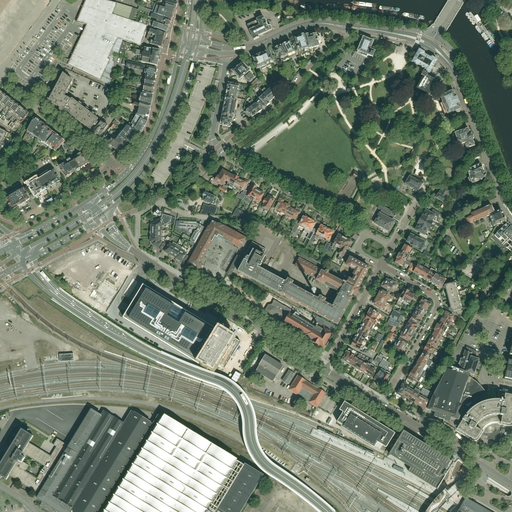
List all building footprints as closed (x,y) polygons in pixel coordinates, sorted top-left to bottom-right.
[(146,31),(147,27),(147,26),(139,23),(113,15),(113,14),(117,3),(105,0),(85,0),(77,22),(87,25),(70,60),(66,58),(64,63),(109,85),(114,76),(114,69),(114,66),(114,62),(113,61),(113,55),(117,55),(122,42),(122,40),(140,46),(146,31)] [(177,3),(173,2),(173,1),(171,0),(167,0),(168,0),(167,0),(165,6),(175,10),(177,3)] [(372,0),(371,5),(396,8),(397,3),(372,0)] [(117,3),(113,15),(129,20),(133,8),(117,3)] [(175,10),(165,6),(163,5),(163,6),(155,3),(153,11),(152,13),(163,17),(172,20),(175,10)] [(371,7),(370,12),(395,15),(396,10),(371,7)] [(171,21),(152,15),(151,18),(157,20),(156,23),(169,27),(171,21)] [(272,29),(270,26),(268,25),(267,26),(265,22),(262,16),(256,19),(257,21),(247,25),(249,30),(254,40),(259,38),(258,36),(260,35),(264,33),(270,31),(269,31),(271,30),(272,29)] [(169,27),(156,23),(149,21),(150,20),(141,17),(139,23),(147,26),(152,27),(167,33),(169,27)] [(146,30),(149,31),(148,35),(165,41),(165,39),(167,34),(147,27),(146,31),(146,30)] [(321,42),(320,37),(317,37),(316,34),(311,36),(309,37),(308,35),(305,36),(308,49),(319,46),(318,43),(321,42)] [(150,45),(163,48),(165,49),(167,39),(165,39),(165,41),(148,35),(146,38),(151,40),(150,45)] [(308,49),(305,36),(303,35),(301,35),(300,37),(295,38),(297,44),(299,44),(299,46),(297,47),(298,48),(300,48),(300,50),(304,49),(305,52),(309,51),(308,49)] [(375,49),(371,47),(373,42),(373,41),(363,38),(364,37),(363,37),(363,38),(361,43),(360,43),(359,45),(360,45),(358,51),(357,51),(358,52),(372,57),(372,58),(373,57),(374,52),(375,52),(374,52),(375,49)] [(295,52),(293,48),(294,48),(292,44),(291,45),(290,41),(287,43),(282,45),(287,55),(291,53),(295,52)] [(122,56),(127,43),(122,42),(117,55),(122,56)] [(287,55),(282,45),(278,47),(275,48),(276,50),(274,51),(276,57),(279,56),(282,62),(283,61),(284,62),(289,59),(287,55)] [(160,61),(161,57),(159,56),(160,52),(160,51),(152,49),(152,48),(146,47),(146,48),(144,48),(144,49),(142,48),(141,51),(136,50),(135,55),(139,56),(138,61),(141,62),(157,66),(157,65),(158,61),(160,61)] [(432,76),(432,74),(431,74),(429,73),(430,72),(432,69),(433,66),(436,61),(437,60),(436,59),(432,57),(431,57),(424,53),(423,52),(419,50),(418,51),(419,51),(418,52),(417,53),(417,54),(413,60),(412,62),(411,63),(412,63),(416,66),(417,66),(418,65),(417,65),(418,65),(425,69),(424,69),(424,70),(425,71),(425,70),(426,71),(425,72),(423,71),(421,76),(423,77),(418,85),(416,88),(426,94),(426,95),(428,96),(444,81),(441,78),(434,85),(433,85),(435,81),(430,78),(431,76),(432,76)] [(269,63),(276,60),(274,55),(271,56),(271,55),(271,56),(270,54),(269,55),(267,52),(265,53),(264,52),(263,52),(261,53),(260,54),(267,67),(270,66),(269,63)] [(267,67),(260,54),(260,55),(256,56),(253,58),(254,62),(253,62),(257,70),(260,68),(261,68),(262,70),(267,67)] [(146,66),(127,61),(126,66),(145,71),(144,73),(146,74),(145,77),(147,77),(147,78),(154,80),(155,79),(154,79),(155,76),(156,73),(156,70),(157,70),(157,69),(146,66)] [(232,71),(232,72),(239,79),(240,80),(240,79),(243,77),(244,76),(245,77),(244,77),(249,82),(255,77),(250,72),(249,71),(250,71),(250,70),(243,62),(242,61),(242,62),(235,68),(234,69),(232,71)] [(156,183),(163,188),(171,175),(178,162),(184,151),(197,158),(199,154),(200,151),(201,149),(188,143),(195,130),(200,117),(204,107),(208,96),(209,93),(213,80),(216,68),(202,64),(200,64),(196,78),(192,91),(187,104),(184,111),(179,123),(172,138),(164,153),(157,166),(149,178),(154,181),(156,183)] [(64,110),(71,100),(64,96),(72,81),(63,74),(62,77),(60,76),(47,101),(52,104),(52,103),(60,108),(60,109),(59,109),(59,110),(59,111),(60,111),(60,112),(61,112),(62,112),(62,111),(63,111),(64,110)] [(144,83),(155,86),(156,80),(154,80),(147,78),(145,77),(145,79),(144,83)] [(250,85),(248,87),(252,88),(257,83),(260,81),(260,80),(258,77),(254,81),(251,84),(250,85)] [(155,86),(144,83),(143,83),(138,82),(137,85),(143,86),(143,90),(153,93),(155,86)] [(239,91),(240,85),(228,83),(227,87),(228,87),(227,89),(239,91)] [(279,94),(272,85),(271,83),(268,87),(270,89),(277,96),(279,94)] [(141,93),(141,94),(153,97),(153,93),(154,93),(153,93),(143,90),(142,92),(138,90),(137,91),(136,91),(136,90),(129,88),(128,92),(133,93),(134,92),(141,93)] [(270,89),(267,91),(264,88),(262,91),(264,93),(267,96),(267,95),(268,97),(268,98),(267,99),(269,101),(269,100),(270,101),(273,99),(275,100),(278,97),(277,96),(270,89)] [(239,91),(227,89),(226,94),(226,96),(237,98),(239,91)] [(459,102),(456,97),(454,92),(451,91),(441,95),(440,98),(441,100),(440,100),(442,103),(440,104),(445,114),(447,113),(447,114),(455,111),(456,112),(458,112),(460,112),(461,109),(460,109),(461,108),(459,103),(459,102)] [(269,101),(267,99),(268,98),(268,97),(267,95),(267,96),(264,93),(258,98),(267,107),(270,104),(269,103),(269,102),(270,101),(269,100),(269,101)] [(152,102),(153,97),(141,94),(139,102),(151,105),(152,102)] [(233,118),(236,102),(237,98),(226,96),(224,103),(225,103),(224,105),(223,110),(223,112),(222,116),(221,121),(220,124),(220,125),(222,126),(223,126),(222,128),(228,129),(228,127),(229,127),(231,127),(232,118),(233,118)] [(0,106),(4,110),(12,100),(9,98),(8,97),(7,97),(0,105),(0,106)] [(267,107),(258,98),(256,100),(257,101),(255,103),(252,100),(262,111),(267,107)] [(94,116),(89,112),(88,111),(84,108),(83,108),(82,107),(83,107),(78,103),(72,99),(71,100),(64,110),(69,114),(74,118),(74,117),(75,118),(80,122),(81,123),(85,127),(86,126),(92,132),(97,127),(95,126),(98,122),(97,121),(98,119),(94,116)] [(8,113),(16,103),(12,100),(4,110),(5,109),(8,113)] [(262,111),(252,100),(248,103),(252,108),(254,110),(255,110),(255,111),(255,112),(257,114),(262,111)] [(151,105),(139,102),(139,104),(133,102),(132,105),(135,106),(137,106),(150,111),(151,105)] [(18,105),(16,103),(8,113),(12,116),(20,107),(20,106),(20,107),(19,106),(18,105)] [(252,118),(257,114),(255,112),(255,111),(255,110),(254,110),(252,108),(248,103),(247,104),(249,108),(247,110),(248,112),(246,114),(249,118),(251,116),(252,118)] [(149,115),(150,111),(137,106),(135,106),(134,111),(137,112),(137,114),(134,113),(134,114),(136,116),(148,121),(148,118),(149,118),(149,115)] [(17,120),(24,110),(23,109),(24,109),(22,108),(20,107),(12,116),(17,120)] [(24,110),(17,120),(21,123),(27,115),(29,114),(24,110)] [(130,120),(133,122),(144,128),(148,121),(136,116),(135,118),(133,117),(130,120)] [(32,135),(32,134),(41,123),(39,121),(39,120),(37,118),(36,119),(35,119),(34,119),(27,131),(26,134),(26,133),(23,140),(20,147),(23,149),(27,143),(27,142),(32,135)] [(99,137),(108,126),(102,121),(93,132),(93,134),(95,135),(96,135),(97,135),(99,137)] [(144,128),(133,122),(131,124),(130,123),(128,126),(129,127),(138,132),(140,134),(144,128)] [(38,139),(46,127),(44,126),(44,124),(42,123),(41,123),(32,134),(38,139)] [(129,127),(128,126),(126,125),(122,131),(133,139),(136,135),(135,135),(138,132),(129,127)] [(0,134),(6,138),(9,133),(0,127),(0,134)] [(44,143),(52,132),(50,130),(50,129),(48,127),(47,127),(46,127),(38,139),(44,143)] [(473,141),(473,139),(474,138),(473,138),(473,135),(472,135),(470,134),(468,130),(468,128),(467,129),(463,130),(462,130),(460,131),(460,132),(456,133),(455,133),(460,147),(465,149),(466,149),(467,149),(474,146),(473,141)] [(133,139),(122,131),(118,136),(129,144),(133,139)] [(49,148),(58,136),(58,135),(56,134),(55,134),(54,134),(52,132),(44,143),(49,148)] [(55,152),(64,141),(63,140),(64,139),(62,138),(61,138),(60,138),(58,136),(49,148),(55,152)] [(129,144),(118,136),(114,141),(124,149),(127,146),(129,144)] [(120,153),(124,149),(114,141),(111,138),(110,140),(110,141),(108,144),(109,145),(109,146),(110,147),(112,147),(117,151),(118,153),(119,153),(120,153)] [(88,161),(87,159),(86,159),(84,155),(82,155),(80,152),(73,157),(81,168),(83,167),(84,169),(89,166),(88,164),(89,164),(90,161),(88,161)] [(81,168),(73,157),(67,161),(74,172),(76,171),(78,171),(79,171),(79,170),(80,170),(80,168),(81,168)] [(74,172),(67,161),(63,163),(64,165),(60,167),(66,177),(68,178),(70,176),(70,175),(74,172)] [(485,174),(484,172),(483,171),(484,171),(481,166),(481,164),(467,170),(469,174),(469,175),(470,177),(469,177),(469,178),(467,179),(469,184),(472,183),(472,184),(484,178),(485,178),(486,178),(485,178),(486,176),(486,175),(485,175),(485,174)] [(60,181),(58,177),(56,174),(54,170),(46,175),(52,186),(53,186),(54,187),(56,186),(56,184),(56,183),(60,181)] [(230,179),(227,177),(229,174),(223,171),(219,177),(217,176),(215,180),(216,181),(215,182),(218,184),(219,183),(223,185),(225,181),(228,182),(230,179)] [(362,177),(354,172),(351,177),(359,182),(362,177)] [(234,187),(238,179),(239,178),(235,175),(234,177),(229,174),(227,177),(230,179),(228,182),(226,185),(229,187),(230,185),(234,187)] [(52,186),(46,175),(38,180),(44,191),(47,189),(47,190),(50,188),(49,187),(52,186)] [(421,186),(423,183),(418,180),(417,180),(410,176),(405,184),(410,187),(410,188),(417,192),(419,189),(420,189),(422,186),(421,186)] [(244,190),(249,182),(245,180),(244,183),(238,179),(234,187),(233,187),(241,192),(242,190),(244,191),(244,190)] [(44,191),(38,180),(30,185),(29,183),(28,183),(29,185),(31,189),(33,192),(34,192),(36,196),(40,193),(41,194),(42,194),(44,193),(44,192),(44,191)] [(253,201),(259,191),(255,189),(257,187),(253,185),(248,194),(246,193),(244,195),(245,196),(242,200),(247,203),(249,199),(253,201)] [(444,203),(452,190),(444,185),(436,198),(444,203)] [(30,199),(28,196),(26,192),(25,192),(23,189),(22,187),(21,187),(22,189),(19,191),(18,189),(14,192),(23,207),(27,205),(28,203),(26,203),(26,202),(30,199)] [(244,195),(246,193),(247,191),(244,190),(244,191),(242,193),(240,195),(238,194),(236,197),(239,198),(242,200),(244,195)] [(259,202),(264,194),(263,193),(263,192),(261,191),(260,191),(259,191),(253,201),(256,203),(255,204),(258,206),(260,203),(259,202)] [(23,207),(14,192),(10,194),(11,196),(8,198),(7,196),(6,197),(7,199),(9,202),(9,203),(8,204),(10,207),(11,206),(13,209),(18,207),(18,208),(18,209),(20,210),(23,207)] [(216,203),(217,198),(215,198),(215,197),(206,194),(206,193),(205,193),(204,194),(203,196),(204,198),(203,201),(205,202),(205,203),(207,204),(208,203),(212,205),(212,204),(215,205),(216,202),(216,203)] [(267,214),(274,200),(273,199),(274,198),(271,196),(270,197),(269,197),(267,200),(265,199),(263,203),(264,203),(262,207),(266,210),(264,212),(267,214)] [(289,206),(286,204),(285,205),(282,204),(284,201),(280,199),(276,204),(275,204),(273,208),(278,210),(277,211),(278,212),(280,213),(281,213),(284,215),(285,214),(287,211),(288,212),(290,208),(289,207),(289,206)] [(210,207),(204,205),(201,214),(213,215),(216,208),(210,206),(210,207)] [(389,215),(391,215),(386,213),(389,209),(380,205),(378,209),(381,210),(377,218),(378,219),(376,224),(374,223),(385,229),(386,230),(388,231),(389,231),(394,221),(388,218),(389,215)] [(494,213),(494,212),(492,206),(491,206),(491,205),(490,206),(484,208),(484,209),(471,215),(468,217),(466,219),(467,222),(470,223),(474,221),(474,222),(483,218),(489,215),(494,226),(506,221),(501,210),(494,213)] [(296,220),(298,216),(297,216),(298,213),(299,214),(301,211),(301,210),(297,208),(296,208),(295,211),(290,208),(288,212),(287,211),(285,214),(284,215),(281,220),(283,221),(286,215),(287,215),(287,216),(287,217),(289,218),(290,217),(291,217),(296,220)] [(432,221),(435,216),(438,217),(440,214),(433,210),(431,213),(426,210),(424,213),(422,215),(423,216),(423,217),(432,221)] [(162,227),(170,222),(171,224),(174,224),(175,218),(162,215),(162,218),(160,219),(153,223),(153,224),(151,225),(151,227),(151,228),(151,231),(161,231),(162,231),(162,227)] [(432,221),(423,217),(422,216),(418,224),(419,224),(427,229),(428,229),(432,222),(432,221)] [(305,228),(310,219),(306,217),(305,218),(303,217),(299,224),(297,222),(293,229),(296,231),(299,225),(305,228)] [(312,235),(315,230),(313,228),(315,224),(313,222),(314,221),(310,219),(305,228),(303,231),(309,234),(306,238),(310,240),(310,239),(312,235)] [(196,244),(204,227),(201,225),(200,224),(199,225),(199,224),(197,224),(197,222),(179,221),(179,227),(198,228),(196,231),(195,231),(190,240),(196,244)] [(195,270),(199,273),(201,271),(201,270),(203,267),(201,265),(202,264),(201,264),(204,258),(216,237),(217,238),(218,236),(240,248),(245,238),(246,235),(242,233),(240,235),(237,234),(223,226),(219,224),(219,225),(213,222),(209,228),(209,227),(207,231),(206,231),(190,260),(188,263),(189,264),(188,264),(191,266),(192,266),(190,268),(190,269),(190,270),(191,271),(192,272),(193,272),(194,271),(195,270)] [(511,247),(511,228),(511,227),(511,226),(507,222),(499,231),(498,230),(496,233),(501,237),(510,245),(511,247)] [(425,234),(427,229),(419,224),(418,225),(417,225),(416,227),(417,227),(415,230),(420,233),(419,235),(427,240),(427,239),(426,239),(428,236),(425,234)] [(321,240),(323,237),(328,228),(325,227),(324,227),(321,225),(315,236),(318,237),(318,238),(321,240)] [(328,242),(333,232),(331,231),(330,230),(328,228),(323,237),(326,239),(325,241),(328,242)] [(336,238),(332,246),(335,248),(335,246),(339,248),(345,238),(342,236),(342,237),(339,235),(337,239),(336,238)] [(422,242),(422,241),(411,235),(410,236),(409,235),(407,240),(407,241),(407,242),(410,244),(414,247),(415,246),(418,248),(419,247),(422,249),(425,243),(422,242)] [(161,243),(161,238),(151,238),(150,243),(151,243),(151,244),(153,245),(158,248),(162,243),(161,243)] [(346,251),(349,245),(348,245),(350,242),(347,240),(348,239),(345,238),(339,248),(340,249),(337,254),(339,255),(337,259),(341,261),(346,251)] [(170,255),(177,245),(173,242),(172,245),(170,243),(169,245),(167,244),(163,250),(165,252),(167,253),(170,255)] [(338,325),(349,303),(352,298),(351,297),(353,293),(352,293),(354,290),(356,292),(359,286),(369,268),(351,259),(350,258),(346,265),(355,270),(353,275),(355,276),(353,281),(348,279),(346,283),(343,281),(343,282),(328,274),(328,273),(328,272),(327,271),(326,271),(325,273),(300,259),(295,267),(317,279),(316,281),(338,292),(337,293),(339,294),(332,307),(324,303),(326,300),(320,297),(318,299),(292,285),(293,282),(288,279),(286,282),(285,282),(258,267),(258,266),(260,267),(261,264),(263,265),(267,259),(264,258),(265,256),(263,255),(266,250),(252,242),(245,256),(247,257),(245,260),(244,259),(238,272),(278,294),(279,293),(279,294),(338,325)] [(176,258),(182,248),(180,247),(177,245),(170,255),(174,257),(176,258)] [(409,255),(413,249),(405,245),(404,247),(403,247),(401,251),(409,255)] [(188,256),(186,255),(186,254),(184,252),(186,250),(183,247),(182,248),(176,258),(176,259),(176,260),(184,264),(188,256)] [(406,261),(409,255),(401,251),(398,256),(406,261)] [(231,276),(241,258),(237,256),(229,270),(227,274),(231,276)] [(403,267),(406,261),(398,256),(395,262),(395,264),(397,265),(399,264),(403,267)] [(418,277),(423,268),(417,265),(413,272),(415,273),(415,274),(418,277)] [(424,279),(429,271),(423,268),(418,277),(422,279),(423,278),(424,279)] [(430,283),(431,282),(437,272),(431,268),(429,271),(424,279),(427,280),(426,281),(430,283)] [(201,270),(199,273),(217,284),(219,280),(201,270)] [(441,289),(446,281),(437,276),(439,273),(437,272),(431,282),(432,283),(432,284),(439,288),(439,287),(441,289)] [(393,293),(397,285),(394,283),(394,282),(390,280),(390,281),(387,279),(385,283),(384,282),(384,283),(383,283),(382,285),(382,286),(393,293)] [(458,297),(454,281),(447,283),(444,288),(446,289),(451,308),(450,310),(455,313),(461,311),(458,297)] [(217,331),(212,328),(206,324),(183,310),(182,310),(182,309),(168,301),(143,286),(134,302),(131,306),(129,310),(127,313),(124,319),(126,320),(169,346),(199,364),(200,362),(203,364),(211,369),(212,370),(214,371),(220,375),(224,369),(225,367),(237,347),(240,342),(229,335),(223,331),(224,329),(225,329),(226,327),(226,324),(225,322),(222,322),(220,323),(219,324),(218,323),(214,324),(213,326),(219,329),(217,331)] [(404,302),(409,292),(410,292),(404,289),(399,299),(398,301),(395,306),(400,309),(402,305),(404,302)] [(495,296),(497,293),(491,290),(486,299),(490,302),(495,296)] [(389,297),(387,296),(387,295),(388,294),(382,291),(382,292),(381,292),(380,292),(379,294),(378,294),(377,296),(377,297),(377,298),(385,302),(387,299),(388,300),(389,297)] [(409,305),(415,295),(409,292),(404,302),(409,305)] [(383,305),(385,302),(377,298),(375,298),(374,300),(375,301),(374,303),(375,304),(375,305),(378,307),(380,308),(381,307),(385,309),(386,307),(384,306),(385,306),(383,305)] [(429,307),(431,303),(421,298),(419,301),(420,302),(419,304),(427,308),(428,306),(429,307)] [(332,336),(334,333),(337,328),(317,316),(317,317),(314,315),(312,318),(315,320),(312,325),(294,315),(295,313),(291,311),(291,310),(274,300),(271,305),(268,305),(265,310),(266,314),(271,316),(274,315),(276,312),(278,313),(280,315),(286,319),(284,322),(306,335),(305,336),(313,340),(312,342),(316,345),(319,346),(324,349),(332,336)] [(427,309),(427,308),(419,304),(416,309),(424,313),(425,311),(426,311),(427,310),(427,309)] [(377,319),(379,314),(371,309),(369,311),(368,312),(368,313),(368,314),(376,319),(377,319)] [(423,316),(424,313),(416,309),(413,314),(421,319),(421,318),(422,318),(423,317),(423,316)] [(392,313),(390,317),(397,321),(400,314),(398,313),(396,312),(395,314),(392,313)] [(455,320),(456,318),(446,312),(444,315),(443,315),(442,317),(451,322),(452,319),(455,320)] [(375,320),(376,319),(368,314),(365,320),(374,325),(376,321),(375,320)] [(420,320),(421,319),(413,314),(410,320),(419,325),(421,321),(420,320)] [(390,317),(388,322),(394,325),(397,321),(390,317)] [(447,327),(451,322),(442,317),(440,319),(441,320),(440,323),(447,327)] [(371,330),(374,325),(365,320),(364,320),(363,322),(363,323),(362,325),(370,329),(371,330)] [(416,327),(418,325),(410,321),(407,326),(415,331),(417,328),(416,327)] [(444,333),(447,327),(440,323),(438,325),(437,324),(436,327),(444,333)] [(367,334),(370,329),(362,325),(361,327),(360,328),(359,329),(359,330),(367,334)] [(412,336),(415,331),(407,326),(404,331),(412,336)] [(444,333),(436,327),(434,330),(435,331),(434,333),(441,338),(444,333)] [(364,340),(367,334),(359,330),(359,331),(358,331),(357,333),(358,334),(357,336),(364,340)] [(410,340),(412,336),(404,331),(400,337),(408,341),(409,340),(410,340)] [(438,343),(441,338),(434,333),(432,335),(431,335),(429,338),(438,343)] [(362,345),(364,340),(357,336),(355,338),(354,338),(354,340),(354,341),(362,345)] [(408,344),(408,343),(400,338),(398,341),(397,340),(396,343),(405,348),(406,346),(407,346),(407,345),(408,344)] [(436,347),(438,343),(429,338),(428,340),(429,341),(427,344),(439,351),(440,349),(436,347)] [(359,351),(362,345),(354,341),(351,346),(359,351)] [(403,350),(405,348),(396,343),(394,345),(396,345),(394,349),(402,353),(403,352),(403,351),(403,350)] [(432,355),(435,349),(427,345),(424,350),(432,355)] [(511,393),(508,392),(499,390),(498,400),(497,400),(494,400),(493,400),(490,400),(486,401),(486,399),(485,397),(484,396),(483,394),(482,392),(481,392),(480,390),(478,388),(476,386),(475,385),(473,383),(470,382),(473,375),(474,375),(479,360),(479,359),(475,358),(477,352),(466,347),(465,351),(462,359),(460,359),(458,364),(460,365),(459,369),(456,368),(453,367),(451,371),(447,369),(430,401),(427,409),(435,412),(434,416),(446,420),(444,423),(450,426),(456,430),(457,429),(472,439),(473,439),(474,439),(475,439),(476,439),(477,439),(477,438),(479,435),(481,436),(484,430),(482,429),(483,428),(484,427),(485,426),(486,425),(487,425),(488,424),(489,423),(490,423),(491,423),(492,422),(494,422),(495,422),(496,422),(497,422),(499,422),(498,424),(507,426),(508,426),(509,426),(510,426),(511,426),(511,425),(511,393)] [(354,356),(356,352),(353,350),(349,348),(346,352),(345,355),(343,357),(342,358),(341,359),(342,361),(343,362),(345,362),(349,364),(354,356)] [(434,356),(431,355),(432,355),(424,350),(422,353),(421,352),(420,355),(428,360),(430,357),(433,358),(434,356)] [(73,354),(60,355),(60,362),(74,361),(73,354)] [(419,358),(418,361),(425,365),(430,367),(431,365),(433,362),(428,360),(420,355),(418,357),(419,358)] [(275,378),(282,366),(279,364),(280,364),(279,363),(279,364),(270,358),(269,357),(269,358),(266,356),(264,358),(263,359),(263,360),(262,362),(262,361),(261,363),(260,365),(259,367),(258,368),(256,372),(260,375),(269,380),(270,381),(272,382),(273,382),(275,378)] [(352,366),(354,368),(360,358),(358,357),(357,356),(357,357),(354,356),(349,364),(349,365),(349,366),(351,367),(352,366)] [(360,358),(354,368),(356,369),(356,370),(358,371),(359,370),(359,371),(364,363),(365,361),(362,359),(363,357),(361,356),(360,358)] [(383,385),(390,374),(385,371),(390,363),(386,361),(387,360),(383,358),(382,361),(379,366),(381,368),(374,380),(379,383),(380,383),(380,384),(381,385),(382,385),(383,385)] [(422,370),(425,365),(418,361),(416,363),(415,363),(414,365),(422,370)] [(304,368),(294,362),(292,366),(302,372),(304,369),(304,368)] [(365,374),(370,365),(368,364),(367,365),(364,363),(359,371),(360,372),(361,373),(362,372),(365,374)] [(371,378),(376,369),(370,365),(365,374),(367,376),(368,377),(369,377),(370,377),(371,378)] [(420,375),(422,370),(414,365),(412,368),(413,368),(412,371),(419,375),(420,375)] [(290,379),(293,373),(289,371),(282,381),(287,384),(290,379)] [(419,382),(422,377),(421,376),(420,375),(419,375),(412,371),(409,376),(416,381),(417,380),(419,382)] [(326,394),(321,390),(317,388),(316,389),(305,382),(306,381),(297,376),(295,380),(289,390),(297,396),(297,395),(309,402),(317,408),(326,394)] [(404,397),(408,389),(409,388),(405,386),(406,384),(404,382),(397,394),(403,398),(404,397)] [(422,397),(423,398),(418,406),(424,410),(428,401),(426,399),(427,397),(429,398),(432,393),(424,388),(421,393),(423,395),(422,397)] [(409,400),(413,392),(408,389),(404,397),(409,400)] [(413,403),(418,395),(415,393),(417,390),(415,389),(413,392),(409,400),(413,403)] [(418,406),(423,398),(422,397),(418,395),(413,403),(418,406)] [(377,447),(378,448),(379,449),(379,448),(381,445),(386,448),(395,433),(390,430),(344,402),(339,410),(343,412),(337,422),(373,444),(373,445),(375,446),(376,447),(377,447)] [(241,511),(258,485),(260,482),(264,476),(260,474),(226,453),(212,444),(161,413),(154,424),(151,422),(151,421),(136,412),(135,413),(132,411),(125,423),(105,411),(102,415),(92,409),(69,446),(57,439),(53,445),(56,447),(51,456),(29,443),(33,436),(22,429),(10,448),(7,449),(6,451),(7,454),(0,464),(0,475),(6,480),(9,475),(37,493),(63,451),(65,452),(37,498),(42,502),(39,507),(47,511),(56,511),(57,511),(58,511),(241,511)] [(400,436),(389,454),(411,467),(408,471),(437,489),(454,463),(443,456),(413,438),(412,437),(408,434),(404,432),(403,431),(400,436)] [(34,496),(13,484),(11,489),(31,501),(34,496)] [(489,511),(466,498),(465,499),(464,501),(463,502),(462,504),(461,505),(462,505),(461,507),(460,507),(460,508),(457,511),(489,511)]
